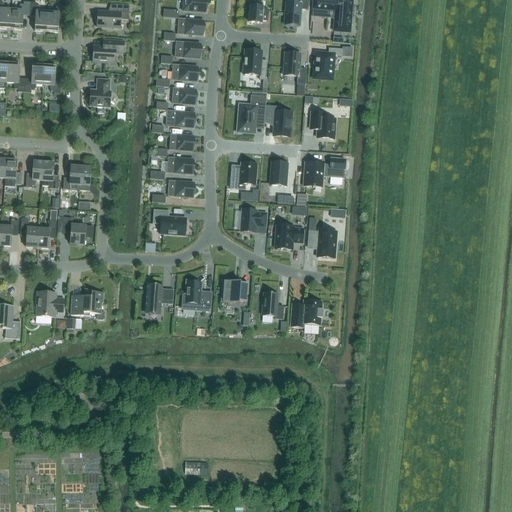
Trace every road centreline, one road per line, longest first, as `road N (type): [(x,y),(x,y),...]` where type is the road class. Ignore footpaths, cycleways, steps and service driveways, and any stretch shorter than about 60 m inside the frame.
road 1 (residential): [(99,255),(106,166),(79,131)]
road 2 (residential): [(322,279),(267,266),(208,235)]
road 3 (residential): [(0,409),(42,389),(62,389),(90,405),(91,426)]
